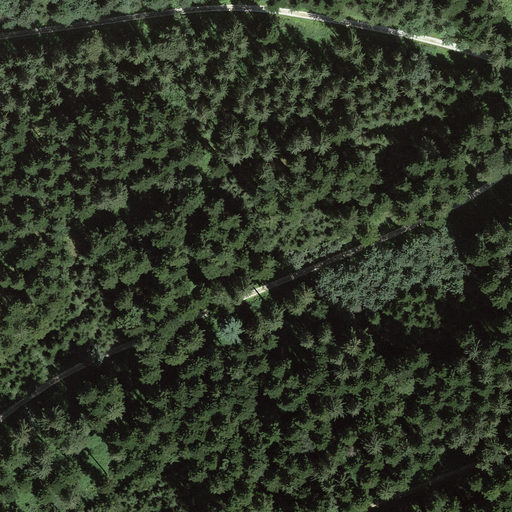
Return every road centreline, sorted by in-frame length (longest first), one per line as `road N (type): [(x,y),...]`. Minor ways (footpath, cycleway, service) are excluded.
road 1 (track): [(0,419),(80,367),(442,214),(511,168)]
road 2 (track): [(511,65),(252,8),(184,9),(0,38)]
road 3 (track): [(511,448),(362,511)]
